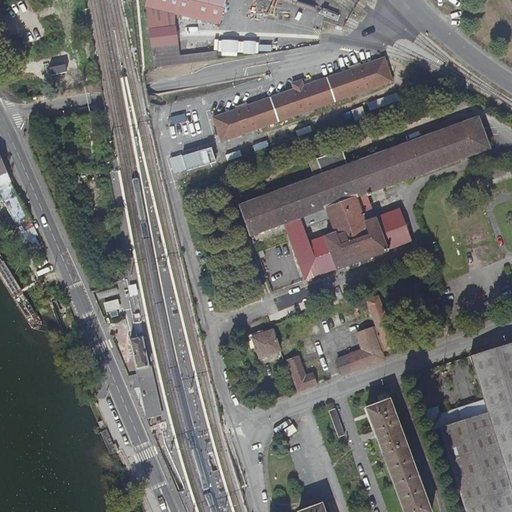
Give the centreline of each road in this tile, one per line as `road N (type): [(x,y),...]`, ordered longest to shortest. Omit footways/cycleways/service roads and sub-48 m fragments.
road 1 (secondary): [(169,511),(0,119)]
road 2 (unclassified): [(235,426),(511,323)]
road 3 (unclassified): [(0,118),(144,88)]
